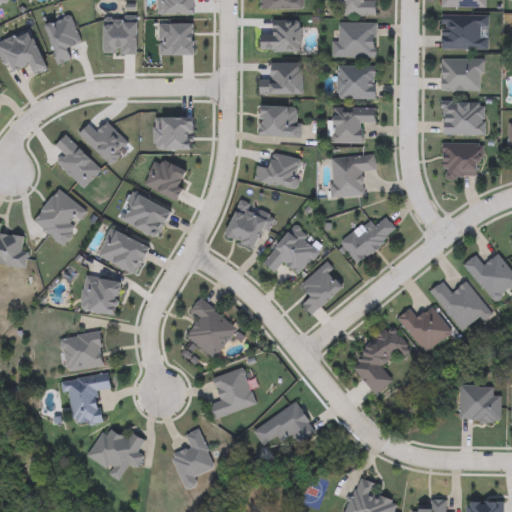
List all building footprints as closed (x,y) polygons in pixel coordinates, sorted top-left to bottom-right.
[(376,0),(376,16),(337,15),(337,0),(376,0)] [(486,0),(486,8),(442,8),(442,0),(486,0)] [(488,51),(442,51),(442,16),(488,16),(488,51)] [(272,22),(301,22),(301,52),(261,52),(261,34),(272,34),(272,22)] [(338,44),(338,24),(376,24),(376,59),(332,59),(332,44),(338,44)] [(483,92),(441,92),(441,59),(483,59),(483,92)] [(302,95),(260,95),(260,86),(271,86),(271,63),(302,63),(302,95)] [(376,67),(376,100),(338,100),(338,67),(376,67)] [(442,102),(485,102),(485,136),(442,136),(442,102)] [(362,144),(334,144),(334,109),(375,109),(375,125),(362,125),(362,144)] [(443,144),(480,144),(480,179),(443,179),(443,144)] [(364,197),(331,198),(331,158),(375,157),(375,172),(363,172),(364,197)] [(397,231),(359,265),(341,245),(368,220),(375,228),(385,218),(397,231)] [(25,268),(0,265),(0,222),(1,223),(0,233),(28,237),(25,268)] [(464,265),(476,255),(484,265),(498,254),(511,271),(511,289),(495,303),(464,265)] [(467,282),(490,311),(462,333),(431,292),(443,282),(452,293),(467,282)] [(238,328),(215,360),(185,338),(199,319),(190,312),(199,300),(238,328)] [(398,319),(411,309),(418,318),(433,306),(454,333),(425,355),(398,319)] [(407,355),(387,369),(396,382),(375,396),(350,360),(392,332),(407,355)] [(104,368),(65,371),(62,338),(101,334),(104,368)] [(255,408),(214,419),(210,406),(221,403),(214,379),(244,370),(255,408)] [(111,390),(99,392),(101,423),(74,426),(71,393),(62,394),(61,380),(110,376),(111,390)] [(128,441),(132,434),(145,442),(139,453),(145,456),(138,469),(129,464),(122,478),(88,460),(105,428),(128,441)] [(214,470),(194,477),(198,486),(185,491),(172,456),(190,450),(185,437),(200,431),(214,470)] [(393,511),(346,511),(358,479),(376,485),(373,494),(397,502),(393,511)] [(411,511),(411,510),(430,510),(430,501),(447,501),(447,511),(411,511)]
